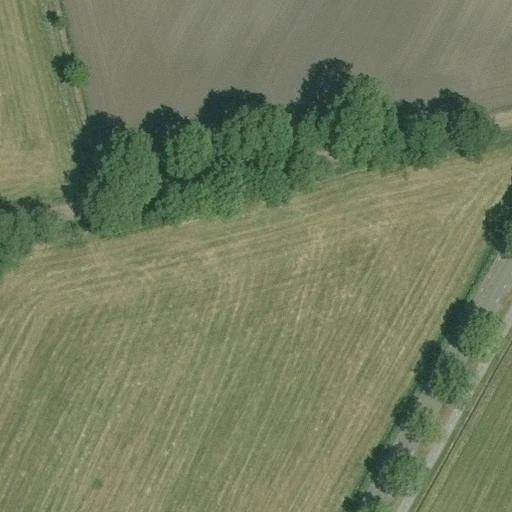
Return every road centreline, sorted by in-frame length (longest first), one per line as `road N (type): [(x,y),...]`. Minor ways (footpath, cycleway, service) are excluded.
road 1 (track): [(0,224),(511,118)]
road 2 (tertiary): [(366,511),(511,250)]
